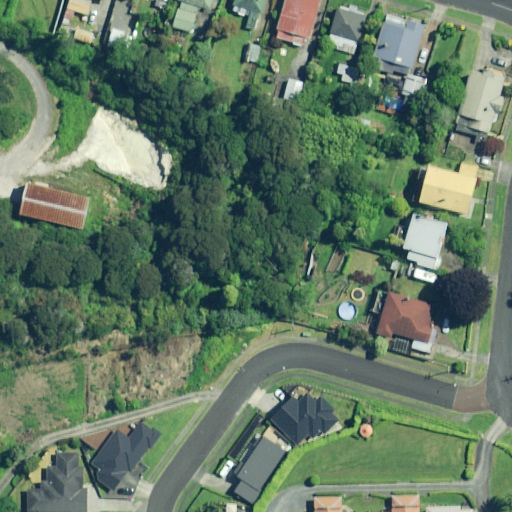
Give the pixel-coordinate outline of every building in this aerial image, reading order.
[(91,0),(69,0),(67,9),(87,15),(91,0)] [(212,0),(177,0),(178,0),(181,1),(173,27),(191,32),(198,6),(209,10),(212,0)] [(263,0),(234,0),(230,11),(249,17),(245,27),(254,30),(263,0)] [(318,0),(284,0),(275,38),(301,45),(303,38),(309,39),(318,0)] [(326,47),(355,54),(365,16),(337,8),(326,47)] [(424,25),(407,20),(404,27),(384,20),(373,57),(380,59),(376,69),(394,74),(396,71),(409,75),(424,25)] [(93,33),(77,28),(74,38),(90,44),(93,33)] [(125,32),(112,29),(107,47),(119,50),(125,32)] [(260,46),(249,44),(246,60),(256,62),(260,46)] [(357,68),(333,62),(330,71),(338,73),(336,79),(353,83),(357,68)] [(500,97),(504,80),(470,71),(454,130),(487,139),(494,112),(499,113),(503,98),(500,97)] [(302,83),(288,79),(283,99),(297,103),(302,83)] [(406,79),(401,93),(406,95),(403,104),(415,108),(423,84),(406,79)] [(478,167),(462,163),(459,174),(429,166),(420,203),(467,214),(478,167)] [(21,178),(14,211),(78,224),(84,191),(21,178)] [(447,224),(413,214),(404,248),(409,250),(406,262),(438,270),(441,259),(438,258),(447,224)] [(434,306),(388,293),(377,334),(391,338),(392,333),(416,340),(413,348),(429,353),(432,344),(430,343),(435,325),(429,323),(434,306)] [(359,405),(331,399),(316,396),(286,400),(263,428),(295,457),(349,434),(359,405)] [(159,435),(142,423),(129,440),(117,431),(93,464),(101,470),(95,479),(114,493),(127,474),(147,448),(149,449),(159,435)] [(244,466),(240,464),(233,474),(242,480),(234,492),(254,505),(262,492),(259,490),(284,450),(260,435),(252,446),(255,448),(244,466)] [(494,443),(481,441),(477,459),(490,461),(494,443)] [(83,454),(56,454),(56,468),(46,468),(46,482),(41,482),(40,490),(27,490),(27,511),(87,511),(87,488),(83,488),(83,454)] [(410,496),(383,497),(383,511),(411,510),(410,496)] [(336,511),(336,499),(307,500),(306,511),(336,511)]
